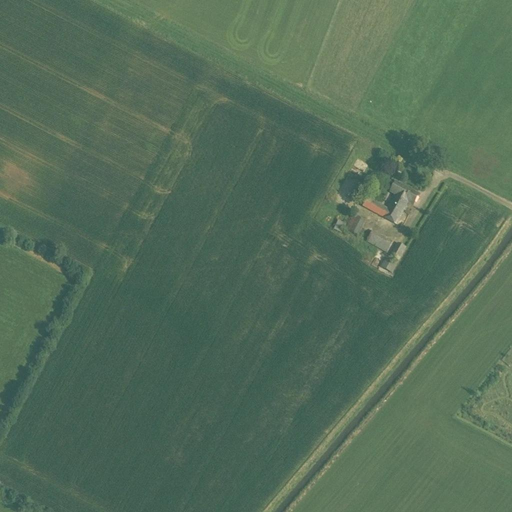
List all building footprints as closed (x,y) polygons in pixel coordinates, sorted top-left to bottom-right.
[(395,183),(390,193),(394,195),(387,209),(367,198),(361,208),(396,226),(409,203),(413,205),(418,195),(395,183)] [(352,215),(345,229),(358,237),(365,222),(352,215)] [(338,221),(333,230),(341,234),(346,225),(338,221)] [(386,254),(391,242),(372,232),(365,243),(386,254)] [(399,262),(406,249),(397,243),(390,256),(399,262)] [(392,274),(396,265),(385,258),(380,268),(392,274)]
